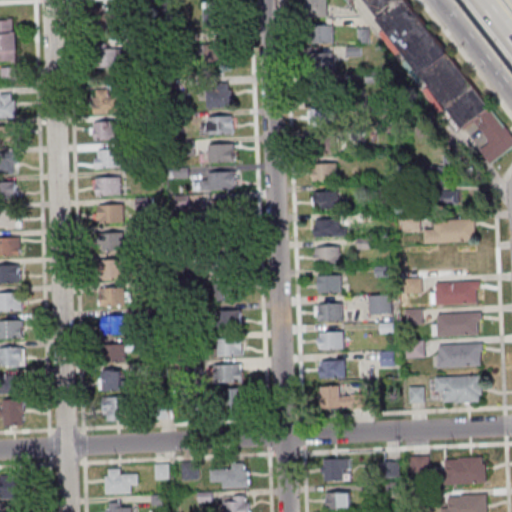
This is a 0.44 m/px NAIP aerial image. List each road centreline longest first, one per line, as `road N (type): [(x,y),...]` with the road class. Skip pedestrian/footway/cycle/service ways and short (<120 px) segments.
road 1 (residential): [(511,425),(0,450)]
road 2 (residential): [(286,511),(265,0)]
road 3 (residential): [(66,511),(51,0)]
road 4 (secondary): [(433,0),(511,98)]
